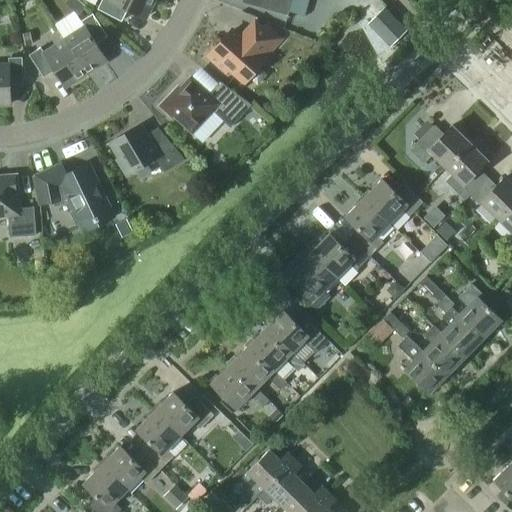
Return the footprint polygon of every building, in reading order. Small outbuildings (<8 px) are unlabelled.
[(86,6),(79,0),(65,0),(63,3),(76,15),(86,6)] [(153,0),(102,0),(98,9),(122,20),(127,9),(145,18),(153,0)] [(260,0),(258,8),(288,16),(292,0),(260,0)] [(407,29),(385,6),(367,22),(389,46),(407,29)] [(85,27),(64,40),(86,74),(107,60),(96,43),(107,36),(93,14),(81,21),(85,27)] [(241,39),(232,31),(209,57),(225,71),(228,68),(245,82),(267,57),(266,55),(280,39),(265,26),(262,30),(255,23),(241,39)] [(23,34),(26,46),(33,44),(31,32),(23,34)] [(86,74),(64,40),(44,53),(41,48),(30,55),(44,77),(55,70),(65,87),(86,74)] [(9,66),(0,66),(0,104),(11,104),(10,85),(23,85),(22,58),(9,59),(9,66)] [(181,88),(178,86),(160,105),(172,116),(174,114),(193,132),(213,110),(230,127),(251,104),(220,82),(209,94),(191,77),(181,88)] [(422,165),(432,155),(445,168),(468,144),(451,127),(442,136),(433,127),(432,128),(426,122),(412,136),(418,142),(408,152),(422,165)] [(174,146),(160,155),(141,123),(109,143),(118,159),(117,160),(126,176),(155,158),(164,172),(185,159),(174,146)] [(468,144),(445,168),(452,175),(446,181),(465,200),(468,197),(486,179),(477,170),(486,162),(468,144)] [(65,200),(68,199),(82,228),(112,213),(88,164),(68,173),(63,162),(34,176),(40,205),(53,202),(54,207),(66,204),(65,200)] [(20,209),(17,175),(0,176),(0,217),(8,217),(10,237),(36,235),(34,207),(20,209)] [(486,179),(468,197),(478,206),(481,203),(498,220),(511,205),(511,187),(503,179),(495,188),(486,179)] [(362,199),(388,224),(401,211),(408,217),(422,203),(403,183),(394,192),(381,180),(362,199)] [(349,237),(368,258),(383,243),(376,236),(388,224),(362,199),(344,217),(357,229),(349,237)] [(511,205),(498,220),(511,233),(511,205)] [(309,253),(335,278),(348,264),(355,271),(368,258),(349,237),(340,246),(327,234),(309,253)] [(437,235),(428,244),(438,254),(447,245),(437,235)] [(44,261),(44,249),(35,249),(35,261),(44,261)] [(335,278),(309,253),(291,271),(303,283),(295,292),(315,312),(329,298),(322,291),(335,278)] [(428,292),(435,285),(426,276),(419,282),(428,292)] [(387,291),(395,299),(404,290),(396,282),(387,291)] [(467,305),(459,313),(483,337),(499,320),(493,314),(481,302),(487,297),(485,295),(473,283),(459,297),(467,305)] [(435,285),(428,292),(438,301),(445,295),(435,285)] [(487,297),(481,302),(493,314),(502,306),(488,292),(485,295),(487,297)] [(438,301),(436,303),(447,314),(453,307),(455,305),(445,295),(438,301)] [(441,332),(465,355),(483,337),(459,313),(453,307),(447,314),(443,317),(450,323),(441,332)] [(282,312),(264,330),(290,353),(291,352),(301,341),(314,354),(327,341),(299,315),(292,322),(282,312)] [(393,328),(400,322),(390,312),(383,319),(393,328)] [(400,322),(393,328),(402,338),(409,331),(400,322)] [(350,333),(341,325),(335,331),(344,340),(350,333)] [(432,342),(424,350),(448,373),(465,355),(441,332),(435,325),(425,336),(432,342)] [(272,372),(272,370),(283,360),(297,373),(304,365),(291,352),(290,353),(264,330),(247,348),(272,372)] [(409,336),(400,345),(415,360),(404,371),(428,394),(448,373),(424,350),(409,336)] [(247,348),(229,367),(255,390),(255,388),(265,378),(279,391),(286,384),(272,370),(272,372),(247,348)] [(255,390),(229,367),(211,385),(236,409),(248,396),(262,409),(269,402),(255,388),(255,390)] [(154,412),(179,436),(192,423),(199,430),(213,415),(195,397),(186,406),(173,392),(154,412)] [(409,396),(402,403),(411,412),(418,405),(409,396)] [(277,408),(269,417),(275,423),(284,415),(277,408)] [(140,452),(159,470),(174,456),(167,449),(179,436),(154,412),(137,429),(150,442),(140,452)] [(101,465),(126,490),(139,476),(146,483),(159,470),(140,452),(133,460),(120,446),(101,465)] [(260,496),(293,460),(286,453),(278,461),(268,450),(246,473),(258,485),(248,495),(255,501),(260,496)] [(281,507),(303,484),(293,474),(300,467),(293,460),(260,496),(268,505),(274,500),(281,507)] [(511,463),(495,481),(511,498),(511,463)] [(126,490),(101,465),(84,483),(97,496),(88,505),(95,511),(117,511),(121,509),(113,502),(126,490)] [(199,483),(187,495),(195,503),(207,490),(199,483)] [(303,484),(281,507),(285,511),(308,511),(327,493),(320,486),(313,494),(303,484)] [(184,498),(171,486),(163,495),(176,507),(184,498)] [(308,511),(330,511),(327,509),(335,501),(327,493),(308,511)] [(233,511),(234,511),(222,500),(215,507),(220,511),(233,511)]
